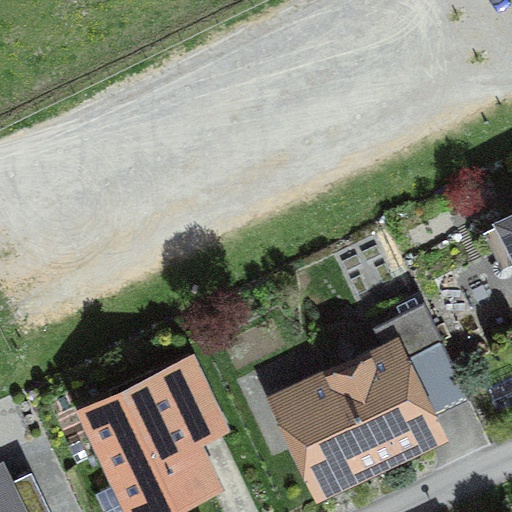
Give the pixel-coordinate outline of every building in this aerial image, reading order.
[(0,282),(23,336),(103,301),(42,158),(0,176),(0,282)] [(511,214),(499,221),(511,246),(511,214)] [(288,399),(327,481),(427,434),(395,366),(443,343),(423,303),(375,325),(388,352),(288,399)] [(161,379),(90,412),(137,511),(147,511),(210,482),(161,379)] [(15,511),(0,478),(0,511),(15,511)]
